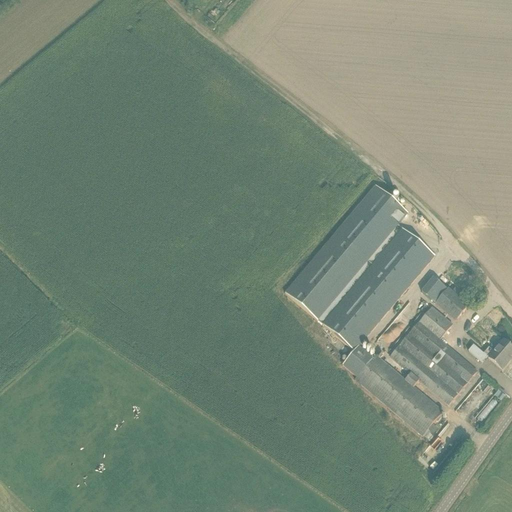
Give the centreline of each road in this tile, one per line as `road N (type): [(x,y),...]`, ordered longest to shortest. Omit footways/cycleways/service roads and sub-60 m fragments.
road 1 (track): [(166,0),(406,193),(511,312)]
road 2 (tertiary): [(440,511),(511,410)]
